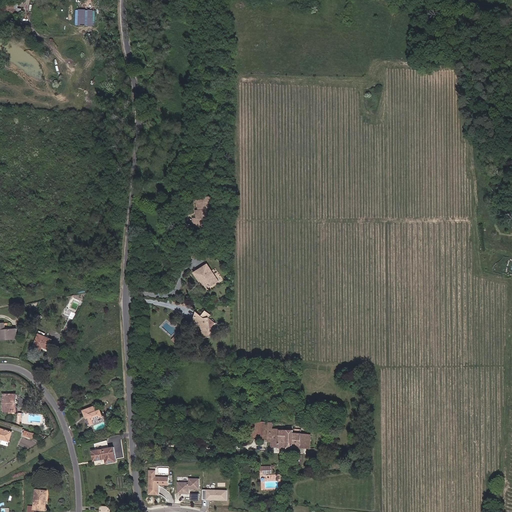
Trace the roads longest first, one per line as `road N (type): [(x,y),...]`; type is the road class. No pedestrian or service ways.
road 1 (unclassified): [(126,0),(139,135),(126,307),(142,511)]
road 2 (residential): [(78,511),(76,470),(58,410),(29,374),(0,366)]
